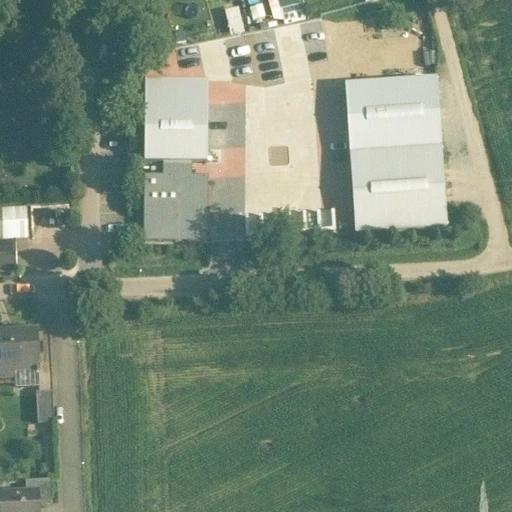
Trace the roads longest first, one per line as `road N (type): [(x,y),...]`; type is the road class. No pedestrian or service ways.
road 1 (residential): [(504,266),(65,289)]
road 2 (unclassified): [(437,0),(504,266)]
road 3 (residential): [(65,289),(72,511)]
